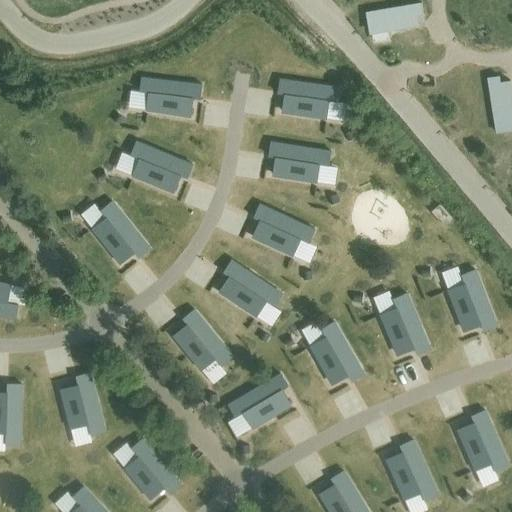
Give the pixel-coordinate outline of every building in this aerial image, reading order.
[(367,12),(371,31),(391,27),(391,30),(419,25),(418,15),(424,14),(422,3),(367,12)] [(497,132),(511,129),(511,89),(510,80),(501,81),(500,75),(488,77),(497,132)] [(142,79),(141,94),(150,95),(148,112),(188,116),(189,109),(191,110),(192,99),(200,100),(201,85),(142,79)] [(281,79),(278,93),(287,94),(285,112),(326,118),(327,111),(329,111),(330,101),(338,102),(340,88),(281,79)] [(137,141),(132,155),(140,158),(134,175),(171,190),(174,183),(176,184),(180,174),(187,177),(192,164),(137,141)] [(271,142),(269,156),(278,158),(275,175),(316,181),(317,175),(319,175),(321,164),(329,165),(331,151),(271,142)] [(385,196),(406,191),(399,167),(379,172),(385,196)] [(405,212),(421,229),(435,217),(418,199),(405,212)] [(107,217),(93,228),(118,260),(124,255),(126,258),(134,251),(138,256),(150,247),(112,201),(101,210),(107,217)] [(221,201),(212,207),(223,224),(232,218),(221,201)] [(260,204),(254,218),(264,222),(256,238),(291,254),(294,248),(296,249),(300,239),(309,243),(315,229),(260,204)] [(445,226),(452,219),(440,204),(432,210),(445,226)] [(331,221),(317,234),(333,252),(347,239),(331,221)] [(434,240),(441,256),(458,248),(452,233),(434,240)] [(298,251),(314,268),(322,260),(306,243),(298,251)] [(233,279),(223,294),(255,315),(259,309),(261,310),(267,301),(274,306),(282,294),(232,261),(224,273),(233,279)] [(466,286),(449,292),(463,328),(470,325),(470,327),(480,323),(483,330),(497,325),(475,270),(461,275),(466,286)] [(0,314),(16,317),(18,303),(7,301),(11,283),(0,281),(0,314)] [(398,308),(381,316),(397,351),(403,349),(404,351),(414,346),(417,354),(430,348),(407,293),(393,299),(398,308)] [(190,326),(176,337),(200,367),(205,363),(206,365),(215,358),(220,365),(232,356),(194,309),(183,318),(190,326)] [(328,339),(312,348),(331,381),(337,377),(338,379),(348,374),(352,381),(364,373),(335,322),(322,329),(328,339)] [(249,343),(265,358),(277,346),(260,330),(249,343)] [(9,366),(15,376),(31,367),(25,357),(9,366)] [(79,386),(61,390),(71,427),(77,426),(78,428),(88,425),(90,434),(105,430),(90,372),(76,375),(79,386)] [(281,372),(227,404),(235,417),(244,411),(254,426),(288,405),(285,399),(287,398),(281,389),(289,385),(281,372)] [(0,393),(0,433),(5,434),(5,443),(20,443),(21,383),(7,383),(6,394),(0,393)] [(330,407),(342,400),(330,383),(319,390),(330,407)] [(476,426),(460,433),(475,468),(481,465),(482,467),(492,463),(495,471),(509,465),(485,410),(471,415),(476,426)] [(507,452),(511,449),(511,427),(499,434),(507,452)] [(345,461),(355,452),(362,460),(378,447),(364,430),(338,453),(345,461)] [(139,455),(125,467),(149,496),(155,492),(156,493),(164,486),(170,493),(181,484),(143,437),(132,447),(139,455)] [(405,455),(389,462),(404,497),(411,494),(411,496),(421,492),(425,500),(438,494),(414,439),(400,445),(405,455)] [(310,479),(319,489),(335,474),(326,464),(310,479)] [(337,487),(322,496),(331,511),(368,511),(344,470),(331,477),(337,487)] [(456,502),(467,495),(452,475),(442,482),(456,502)] [(80,504),(70,511),(107,511),(83,485),(72,495),(80,504)] [(49,488),(31,499),(39,511),(50,511),(60,506),(49,488)] [(479,511),(470,502),(459,511),(479,511)] [(411,511),(430,511),(420,503),(411,511)]
